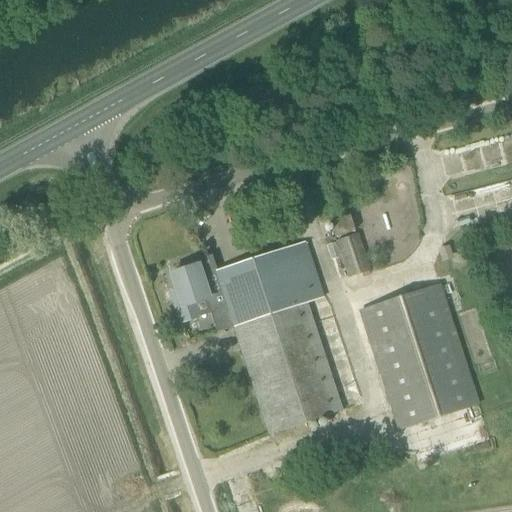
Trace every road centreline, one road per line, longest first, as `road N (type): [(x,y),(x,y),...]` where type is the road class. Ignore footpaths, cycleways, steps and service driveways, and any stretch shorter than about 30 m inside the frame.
road 1 (unclassified): [(106,204),(164,197),(511,103)]
road 2 (unclassified): [(216,511),(106,204)]
road 3 (primary): [(66,131),(307,0)]
